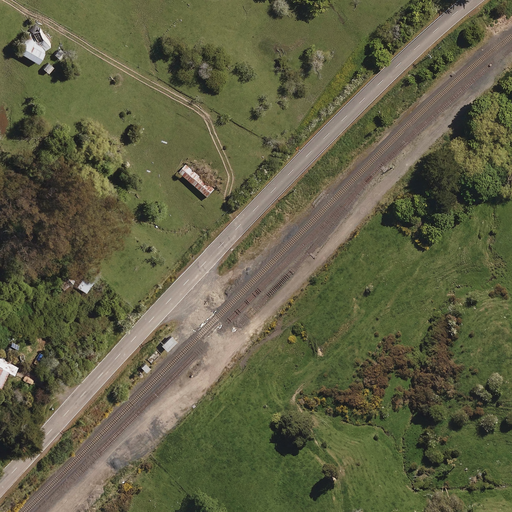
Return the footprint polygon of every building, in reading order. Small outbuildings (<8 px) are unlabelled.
[(38,24),(29,29),(38,43),(44,48),(51,42),(43,33),(38,24)] [(43,49),(24,38),(16,51),(36,62),(43,49)] [(214,189),(186,165),(179,172),(208,197),(214,189)] [(92,281),(83,274),(75,286),(84,292),(92,281)] [(175,340),(170,335),(160,345),(166,350),(175,340)] [(16,366),(0,357),(0,382),(6,370),(12,373),(16,366)]
